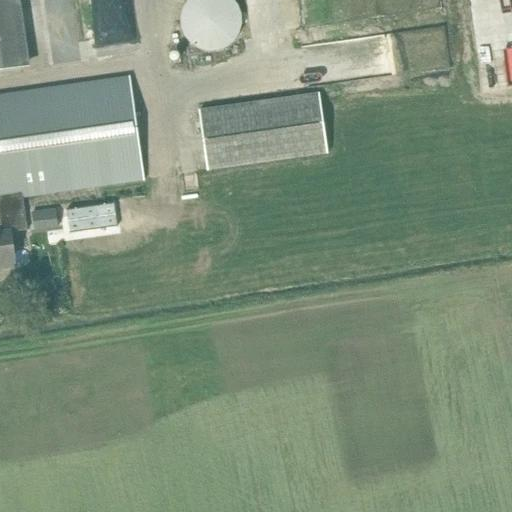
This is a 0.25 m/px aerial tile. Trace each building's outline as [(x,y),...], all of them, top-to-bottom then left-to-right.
[(11,0),(0,0),(0,72),(21,69),(11,0)] [(183,15),(182,27),(186,34),(190,40),(196,44),(203,48),(211,49),(219,49),(229,44),(235,41),(240,34),(242,27),(244,21),(243,12),(240,5),(236,0),(188,0),(184,6),(183,15)] [(0,96),(0,222),(1,233),(0,233),(0,266),(0,270),(16,268),(11,234),(28,231),(23,197),(145,179),(130,77),(5,96),(0,96)] [(198,110),(207,171),(327,154),(318,93),(198,110)] [(58,226),(55,208),(33,211),(35,229),(58,226)]
